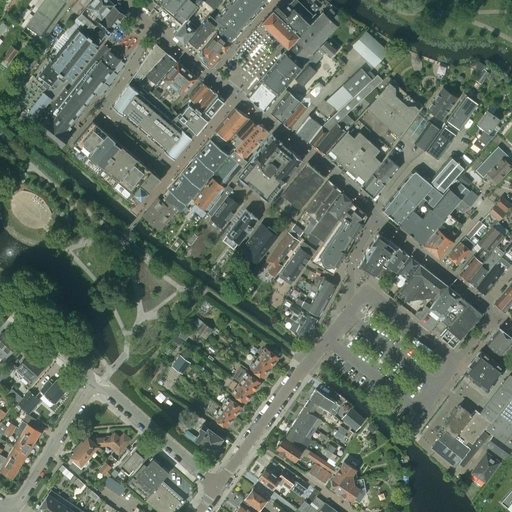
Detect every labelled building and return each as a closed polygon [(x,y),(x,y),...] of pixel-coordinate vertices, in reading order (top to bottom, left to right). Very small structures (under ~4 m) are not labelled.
[(69,6),(73,0),(43,0),(34,13),(26,25),(43,39),(69,6)] [(78,13),(88,0),(73,0),(69,6),(78,13)] [(113,2),(109,0),(92,0),(91,1),(90,2),(90,3),(96,6),(92,11),(100,16),(113,2)] [(157,4),(152,0),(141,0),(139,4),(149,13),(153,9),(157,4)] [(220,0),(152,0),(157,4),(153,9),(155,10),(154,11),(154,12),(155,11),(157,13),(156,13),(162,18),(160,20),(168,27),(170,25),(176,30),(186,19),(200,3),(201,4),(200,5),(210,13),(220,0)] [(241,31),(262,9),(270,0),(231,0),(230,2),(228,1),(225,5),(226,6),(224,8),(223,7),(220,11),(221,12),(219,14),(218,13),(214,18),(215,19),(215,20),(218,23),(222,26),(216,32),(220,35),(229,42),(235,35),(235,36),(240,30),(241,31)] [(306,22),(315,13),(312,15),(296,0),(292,0),(288,4),(286,3),(279,10),(276,6),(261,22),(287,46),(309,24),(306,22)] [(108,35),(123,15),(111,6),(100,18),(92,11),(95,7),(90,3),(90,2),(73,21),(82,28),(80,30),(79,29),(51,63),(48,61),(35,78),(48,89),(57,77),(63,82),(67,77),(70,79),(98,45),(97,44),(106,33),(108,35)] [(286,50),(299,63),(336,26),(341,20),(331,10),(325,16),(321,13),(286,50)] [(183,44),(197,27),(186,19),(176,30),(173,34),(183,44)] [(197,48),(213,29),(216,32),(216,31),(216,32),(222,26),(218,23),(215,26),(206,19),(188,41),(197,48)] [(388,52),(365,31),(350,47),(373,67),(388,52)] [(230,43),(229,42),(220,35),(200,59),(210,66),(223,50),(224,51),(230,43)] [(146,75),(166,53),(155,43),(132,77),(133,77),(139,82),(146,75)] [(325,45),(318,52),(317,53),(321,56),(327,61),(333,53),(325,45)] [(10,60),(18,50),(11,46),(4,56),(10,60)] [(68,126),(113,70),(112,69),(120,60),(109,51),(110,50),(104,46),(96,56),(68,91),(65,88),(47,110),(50,113),(47,118),(46,117),(37,129),(60,148),(70,136),(66,133),(70,129),(72,131),(73,131),(73,130),(68,126)] [(286,85),(302,65),(299,63),(286,50),(285,49),(245,96),(264,111),(286,85)] [(311,67),(321,56),(317,53),(318,52),(316,51),(306,63),(308,64),(311,67)] [(161,77),(172,65),(176,61),(166,53),(146,75),(146,77),(149,79),(150,79),(155,83),(161,77)] [(160,100),(187,70),(177,62),(162,79),(163,79),(151,92),(160,100)] [(316,72),(311,67),(308,64),(295,79),(303,86),(316,72)] [(352,97),(374,77),(369,71),(366,74),(361,68),(342,86),(352,97)] [(181,95),(196,78),(187,70),(160,100),(168,107),(181,95)] [(382,159),(398,136),(420,107),(399,88),(391,80),(352,123),(324,154),(331,160),(340,168),(343,171),(352,179),(359,185),(380,161),(382,159)] [(191,137),(128,83),(128,82),(113,104),(111,106),(173,158),(192,137),(191,137)] [(148,92),(153,86),(149,82),(144,88),(148,92)] [(200,113),(217,94),(201,82),(188,97),(192,101),(189,104),(200,113)] [(335,124),(336,123),(343,116),(344,116),(354,105),(371,89),(369,87),(367,89),(365,87),(352,99),(348,100),(335,116),(333,115),(323,126),(308,142),(315,147),(335,124)] [(441,120),(454,102),(457,98),(442,88),(427,109),(441,120)] [(282,123),(300,102),(301,104),(306,108),(310,104),(303,98),(300,101),(289,92),(271,112),(271,114),(277,118),(282,123)] [(196,135),(225,101),(217,94),(200,113),(189,104),(188,103),(180,113),(182,114),(178,117),(183,121),(188,125),(187,126),(196,135)] [(50,100),(44,95),(25,117),(31,122),(50,100)] [(459,130),(466,119),(469,116),(477,104),(465,95),(440,130),(425,151),(438,160),(452,141),(451,140),(459,130)] [(322,125),(334,109),(324,100),(310,117),(308,115),(295,131),(296,132),(308,142),(323,126),(322,125)] [(289,129),(306,108),(301,104),(283,124),(289,129)] [(222,148),(231,137),(248,118),(235,108),(209,138),(221,149),(222,148)] [(482,129),(472,144),(481,150),(493,136),(501,128),(497,125),(500,120),(487,110),(476,125),(482,129)] [(243,159),(268,132),(258,124),(256,125),(248,118),(231,137),(235,141),(230,147),(232,149),(212,173),(217,178),(215,180),(212,178),(193,201),(195,203),(193,206),(203,213),(216,197),(234,175),(242,166),(246,161),(243,159)] [(324,154),(352,123),(348,120),(340,127),(336,123),(335,124),(315,147),(324,154)] [(160,179),(92,121),(73,144),(74,145),(68,152),(133,207),(139,200),(141,201),(160,179)] [(425,151),(440,130),(428,121),(413,143),(425,151)] [(268,200),(302,159),(279,140),(272,134),(237,175),(268,200)] [(180,210),(227,153),(222,148),(221,149),(209,138),(166,188),(167,189),(162,195),(165,197),(180,210)] [(450,156),(430,179),(444,191),(464,168),(464,169),(468,164),(475,156),(467,150),(461,157),(460,157),(456,161),(450,156)] [(501,157),(486,173),(497,182),(511,167),(511,166),(511,165),(511,160),(505,154),(502,157),(501,157)] [(388,180),(399,167),(387,157),(372,174),(361,187),(366,192),(368,193),(373,198),(374,197),(384,185),(388,180)] [(299,208),(324,178),(307,163),(271,205),(285,216),(291,208),(294,205),(299,208)] [(382,207),(380,209),(387,215),(392,219),(392,218),(398,224),(399,225),(421,198),(432,207),(443,194),(414,170),(411,172),(410,172),(397,188),(382,207)] [(327,209),(340,191),(328,180),(304,212),(309,217),(307,219),(311,222),(304,232),(308,235),(310,232),(327,209)] [(461,200),(462,198),(469,191),(460,184),(453,192),(448,188),(443,194),(432,207),(421,198),(399,225),(409,233),(411,235),(423,245),(437,227),(443,220),(449,214),(461,200)] [(352,203),(352,202),(340,191),(327,209),(310,232),(323,242),(327,236),(352,203)] [(225,197),(221,194),(218,198),(207,213),(213,218),(212,219),(220,225),(221,224),(223,225),(238,205),(236,204),(238,202),(230,196),(229,198),(227,197),(226,198),(225,197)] [(176,215),(180,210),(165,197),(161,202),(157,199),(143,216),(155,226),(162,217),(166,221),(173,212),(176,215)] [(511,205),(501,197),(496,203),(505,211),(511,205)] [(455,206),(462,212),(467,205),(461,200),(455,206)] [(345,252),(354,237),(362,223),(362,222),(361,222),(359,221),(364,214),(364,213),(364,212),(356,206),(352,203),(327,236),(323,242),(310,261),(332,274),(337,265),(337,266),(345,252)] [(505,212),(496,204),(488,213),(498,221),(505,212)] [(257,218),(245,209),(225,235),(237,244),(247,231),(248,231),(252,227),(251,226),(257,218)] [(453,241),(449,238),(454,232),(452,231),(454,229),(457,231),(462,224),(449,214),(443,220),(437,227),(423,245),(427,248),(429,250),(432,252),(439,258),(453,241)] [(465,236),(448,255),(449,256),(448,257),(452,261),(453,260),(457,264),(460,262),(475,245),(478,241),(472,236),(482,225),(478,221),(465,236)] [(266,228),(261,224),(240,251),(255,262),(276,234),(267,227),(266,228)] [(467,281),(493,248),(495,246),(503,236),(492,226),(479,243),(486,249),(484,252),(482,250),(475,258),(473,256),(458,274),(466,280),(467,281)] [(366,273),(366,271),(372,275),(382,263),(385,265),(398,247),(378,232),(368,247),(367,246),(365,250),(366,251),(357,265),(363,269),(362,270),(366,273)] [(281,266),(278,263),(297,240),(288,233),(266,260),(273,265),(268,272),(273,276),(281,266)] [(511,241),(503,253),(488,271),(475,288),(476,289),(484,295),(503,271),(505,273),(508,268),(507,267),(511,261),(511,241)] [(301,244),(279,274),(291,283),(313,253),(301,244)] [(474,287),(486,270),(488,271),(503,253),(495,246),(493,248),(467,281),(474,287)] [(399,267),(408,255),(398,248),(385,264),(385,265),(396,273),(399,267)] [(405,282),(419,264),(414,260),(410,257),(396,274),(396,275),(393,280),(396,282),(400,277),(405,282)] [(439,295),(446,285),(419,264),(396,294),(406,301),(432,298),(437,293),(439,295)] [(378,279),(385,268),(380,265),(373,275),(378,279)] [(330,295),(335,285),(316,275),(313,281),(320,284),(317,288),(330,295)] [(324,305),(330,295),(317,288),(307,283),(306,286),(310,288),(309,289),(315,293),(312,299),(324,305)] [(511,284),(510,286),(495,304),(498,306),(504,312),(510,304),(511,305),(511,287),(511,288),(511,287),(511,284)] [(393,289),(387,285),(384,289),(391,293),(393,289)] [(448,326),(468,303),(459,296),(458,295),(455,293),(447,286),(429,308),(442,318),(440,320),(443,322),(442,324),(446,327),(448,326)] [(319,315),(324,305),(312,299),(309,304),(303,301),(297,298),(295,302),(306,309),(319,315)] [(298,314),(301,308),(292,303),(289,308),(298,314)] [(454,346),(476,320),(481,313),(479,312),(479,310),(475,306),(474,307),(468,303),(448,326),(440,337),(451,346),(454,346)] [(420,320),(425,314),(421,311),(417,311),(414,315),(420,320)] [(311,330),(317,319),(308,314),(305,313),(304,314),(302,318),(294,314),(291,319),(311,330)] [(306,339),(311,330),(291,319),(285,316),(283,320),(291,324),(289,329),(294,333),(306,339)] [(200,335),(207,325),(202,321),(195,331),(200,335)] [(205,339),(205,338),(212,329),(207,325),(200,335),(205,339)] [(500,355),(511,340),(511,337),(499,327),(485,343),(500,355)] [(0,349),(7,355),(17,344),(4,332),(0,335),(0,349)] [(275,360),(276,359),(278,357),(265,347),(257,357),(270,367),(272,365),(274,364),(276,362),(275,360)] [(487,392),(504,370),(480,351),(463,373),(487,392)] [(38,372),(43,366),(29,354),(14,371),(29,383),(35,376),(36,377),(39,374),(38,372)] [(171,366),(176,370),(185,359),(180,355),(171,366)] [(269,369),(270,367),(257,357),(249,368),(262,378),(265,374),(267,374),(269,371),(269,369)] [(176,370),(182,374),(190,362),(185,359),(176,370)] [(0,377),(4,380),(16,366),(11,362),(0,375),(0,377)] [(257,385),(258,384),(260,381),(246,372),(239,382),(252,392),(254,389),(255,389),(257,387),(257,385)] [(491,423),(511,395),(511,376),(510,375),(480,414),(491,423)] [(59,398),(67,387),(57,378),(52,383),(49,380),(40,391),(54,403),(54,402),(56,403),(60,399),(59,398)] [(226,389),(231,392),(237,384),(232,380),(226,389)] [(250,394),(252,392),(239,382),(237,384),(231,392),(231,393),(244,403),(247,398),(249,398),(250,396),(250,394)] [(335,402),(324,394),(323,395),(315,390),(315,389),(309,399),(322,408),(333,415),(336,412),(331,408),(335,402)] [(23,409),(35,396),(29,391),(17,404),(23,409)] [(511,395),(491,423),(480,414),(475,410),(471,415),(454,436),(445,429),(431,448),(455,466),(472,444),(471,444),(484,428),(492,434),(493,433),(511,448),(511,446),(511,395)] [(239,410),(241,407),(228,397),(220,407),(233,417),(235,414),(237,414),(239,412),(239,410)] [(316,417),(322,408),(309,399),(303,408),(316,417)] [(454,436),(471,415),(459,405),(452,414),(451,414),(450,414),(449,414),(448,414),(448,415),(449,418),(442,427),(445,429),(454,436)] [(232,421),(232,419),(233,417),(220,407),(212,418),(226,428),(229,423),(230,423),(232,421)] [(316,417),(303,408),(297,417),(315,429),(321,420),(316,417)] [(364,420),(350,408),(341,419),(355,431),(364,420)] [(13,431),(20,435),(33,443),(40,432),(33,427),(37,420),(26,414),(22,421),(20,422),(18,425),(18,428),(10,423),(8,427),(13,431)] [(315,429),(297,417),(291,426),(309,438),(315,429)] [(217,446),(222,439),(202,425),(199,429),(198,434),(194,440),(211,453),(212,452),(214,452),(217,448),(217,446)] [(309,438),(291,426),(285,436),(298,444),(299,443),(304,446),(309,438)] [(343,435),(347,430),(340,426),(336,430),(343,435)] [(10,436),(13,431),(8,427),(5,432),(10,436)] [(340,440),(343,435),(336,430),(333,435),(340,440)] [(118,454),(131,439),(123,433),(119,437),(114,432),(109,437),(96,438),(89,439),(98,447),(108,446),(118,454)] [(493,433),(492,434),(485,444),(504,458),(511,448),(493,433)] [(26,454),(33,443),(20,435),(13,446),(26,454)] [(98,447),(89,439),(87,437),(83,442),(81,440),(77,445),(89,456),(94,450),(99,455),(102,451),(98,447)] [(301,450),(283,438),(282,440),(279,440),(277,444),(277,447),(276,449),(278,450),(278,453),(282,456),(285,455),(294,461),(301,450)] [(128,474),(146,453),(136,443),(129,450),(131,452),(120,466),(128,474)] [(332,453),(335,448),(328,444),(325,448),(332,453)] [(86,459),(89,456),(77,445),(73,450),(74,452),(69,457),(80,466),(81,465),(83,467),(85,466),(88,463),(88,461),(86,459)] [(19,466),(26,454),(13,446),(6,458),(19,466)] [(329,458),(332,453),(325,448),(321,453),(329,458)] [(313,460),(316,456),(310,451),(307,456),(313,460)] [(485,452),(472,472),(484,481),(498,462),(485,452)] [(336,462),(339,458),(332,453),(329,458),(326,462),(334,467),(337,463),(336,462)] [(0,470),(12,478),(19,466),(6,458),(0,454),(0,470)] [(164,487),(166,485),(161,480),(168,472),(152,458),(142,468),(141,466),(126,483),(158,511),(169,511),(179,501),(164,487)] [(357,479),(355,470),(355,469),(343,461),(339,468),(336,465),(334,468),(334,467),(326,462),(324,460),(320,465),(332,473),(333,470),(336,472),(333,477),(332,476),(329,480),(330,481),(331,484),(357,479)] [(82,471),(73,462),(69,467),(78,475),(82,471)] [(111,467),(110,466),(105,463),(102,467),(107,471),(111,467)] [(306,489),(282,471),(278,477),(265,468),(261,473),(260,473),(258,476),(258,478),(257,479),(271,490),(276,483),(280,486),(282,484),(289,489),(290,487),(301,495),(306,489)] [(107,487),(112,480),(108,477),(103,485),(107,487)] [(351,500),(359,489),(359,488),(357,479),(331,484),(331,488),(330,489),(336,493),(337,491),(351,500)] [(111,490),(116,482),(112,480),(107,487),(111,490)] [(115,493),(120,485),(116,482),(111,490),(115,493)] [(119,495),(124,488),(120,485),(115,493),(119,495)] [(258,510),(267,498),(253,487),(248,493),(247,494),(244,497),(244,498),(244,499),(258,510)] [(511,488),(500,502),(507,508),(511,504),(511,488)] [(40,511),(47,511),(59,495),(50,490),(37,510),(40,511)] [(58,511),(67,500),(59,495),(47,511),(58,511)] [(260,511),(258,510),(244,499),(234,511),(260,511)] [(70,511),(75,506),(67,500),(58,511),(70,511)] [(336,511),(324,503),(319,511),(310,504),(303,511),(336,511)]
